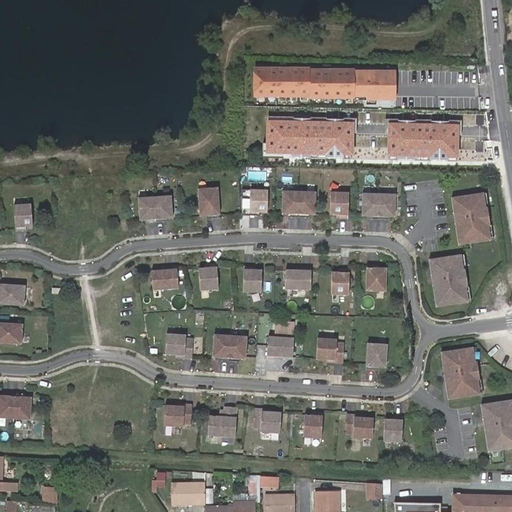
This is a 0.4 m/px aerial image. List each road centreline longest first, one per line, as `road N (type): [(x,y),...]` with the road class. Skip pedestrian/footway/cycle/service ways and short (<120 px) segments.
road 1 (residential): [(0,255),(63,269),(104,265),(135,246),(391,243),(408,263),(414,308),(428,332)]
road 2 (residential): [(0,366),(43,369),(78,352),(126,357),(165,379),(392,392),(414,375),(428,332)]
road 3 (secondary): [(494,0),(511,148)]
